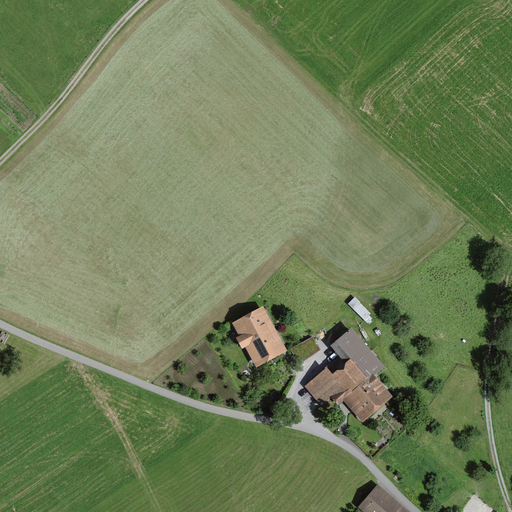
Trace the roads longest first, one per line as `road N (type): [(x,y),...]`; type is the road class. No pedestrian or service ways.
road 1 (unclassified): [(0,322),(175,401),(333,436),(417,511)]
road 2 (track): [(0,161),(145,0)]
